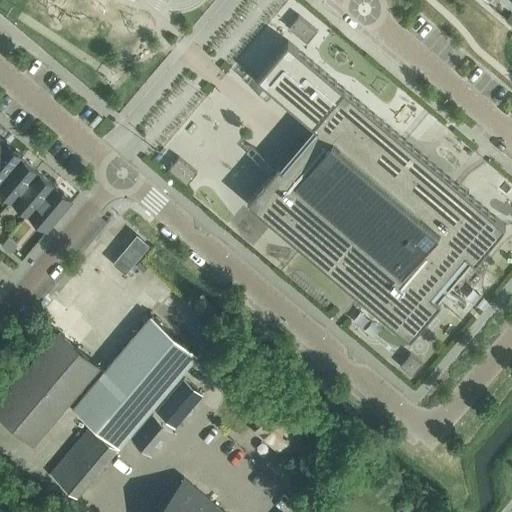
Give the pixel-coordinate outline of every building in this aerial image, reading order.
[(317,30),(299,15),(289,27),(307,42),(317,30)] [(365,59),(355,71),(384,96),(396,106),(410,118),(417,110),(418,112),(412,119),(467,166),(478,154),(365,59)] [(481,204),(459,185),(451,178),(428,159),(421,153),(398,133),(343,87),(319,115),(314,121),(312,124),(314,126),(303,139),(302,140),(292,151),(291,152),(280,166),(278,164),(276,166),(275,168),(271,172),(250,197),(247,201),(302,247),(355,292),(362,298),(363,299),(410,338),(441,301),(439,300),(440,298),(445,292),(449,288),(473,260),(474,261),(506,225),(481,204)] [(5,139),(3,141),(0,144),(0,180),(21,156),(23,154),(5,139)] [(21,156),(0,180),(0,185),(14,198),(38,170),(21,156)] [(169,168),(187,184),(197,172),(179,156),(169,168)] [(31,212),(54,184),(38,170),(14,198),(31,212)] [(54,184),(31,212),(47,226),(49,224),(52,226),(59,218),(56,215),(71,198),(54,184)] [(127,247),(114,263),(125,272),(138,257),(149,245),(138,235),(127,247)] [(2,244),(11,252),(18,244),(8,236),(2,244)] [(74,407),(120,445),(198,353),(152,314),(74,407)] [(79,347),(60,331),(27,370),(46,386),(79,347)] [(79,347),(46,386),(65,401),(98,363),(79,347)] [(413,351),(402,363),(414,374),(425,362),(413,351)] [(0,401),(0,412),(14,424),(46,386),(27,370),(0,401)] [(184,378),(157,410),(175,426),(202,394),(184,378)] [(46,386),(14,424),(33,440),(65,401),(46,386)] [(275,408),(257,429),(278,447),(296,425),(275,408)] [(151,454),(173,429),(153,412),(131,438),(151,454)] [(78,442),(104,464),(117,448),(91,426),(78,442)] [(65,457),(91,479),(104,464),(78,442),(65,457)] [(52,473),(78,495),(91,479),(65,457),(52,473)] [(224,511),(183,477),(154,511),(224,511)]
